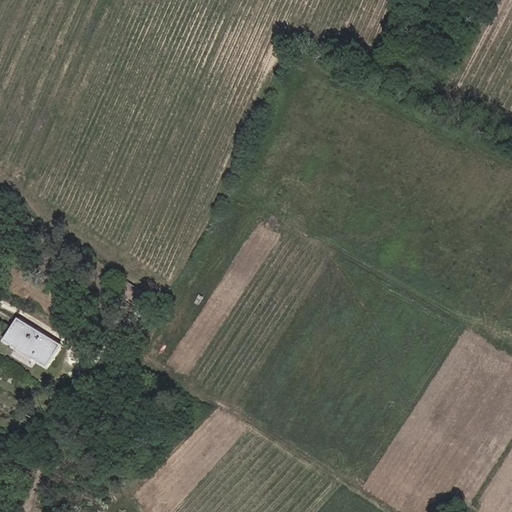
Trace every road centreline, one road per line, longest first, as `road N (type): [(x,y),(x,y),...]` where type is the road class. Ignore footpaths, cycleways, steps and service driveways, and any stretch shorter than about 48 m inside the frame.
road 1 (track): [(396,511),(160,365),(151,342),(176,301),(34,195),(121,0)]
road 2 (track): [(160,365),(0,276)]
